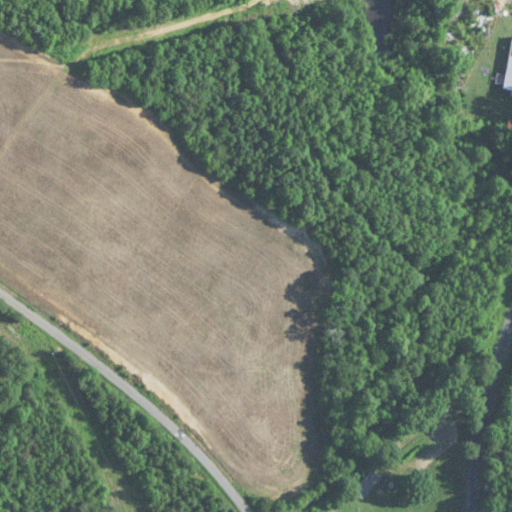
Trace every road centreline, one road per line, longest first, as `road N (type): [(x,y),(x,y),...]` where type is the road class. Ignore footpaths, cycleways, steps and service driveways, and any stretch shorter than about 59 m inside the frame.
road 1 (residential): [(0,287),(145,395),(247,511)]
road 2 (residential): [(472,511),(491,400),(511,336)]
